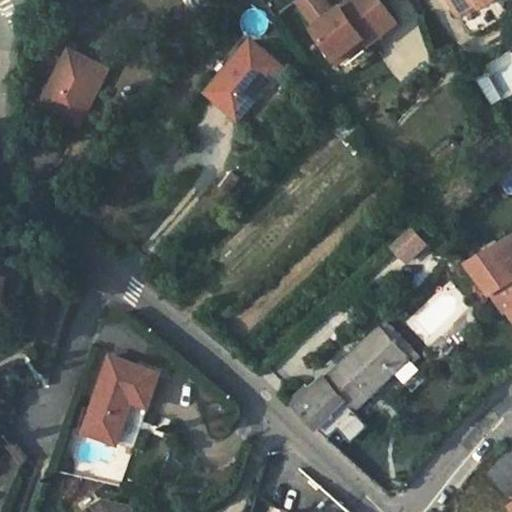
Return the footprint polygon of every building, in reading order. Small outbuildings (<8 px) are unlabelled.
[(379,0),(350,0),(314,30),(349,74),(377,52),(371,44),(398,23),(379,0)] [(450,0),(460,15),(480,2),(478,0),(450,0)] [(252,40),(209,93),(243,120),(285,67),(252,40)] [(68,49),(40,106),(84,127),(112,69),(68,49)] [(511,193),(511,174),(502,184),(511,193)] [(428,246),(413,230),(394,248),(410,263),(428,246)] [(492,293),(511,281),(511,238),(467,265),(490,294),(492,293)] [(511,281),(492,293),(507,313),(510,311),(511,314),(511,281)] [(393,325),(387,331),(413,357),(417,361),(423,356),(393,325)] [(358,411),(413,357),(387,331),(382,326),(341,366),(346,372),(333,384),(327,379),(325,377),(294,406),(319,430),(336,413),(336,412),(348,400),(358,411)] [(160,375),(110,357),(85,431),(118,443),(132,401),(149,407),(160,375)] [(341,366),(327,379),(333,384),(346,372),(341,366)] [(336,413),(319,430),(329,439),(341,428),(354,442),(371,426),(358,411),(348,400),(336,412),(336,413)] [(79,428),(85,409),(78,406),(71,426),(79,428)] [(132,511),(134,508),(103,502),(87,511),(132,511)]
